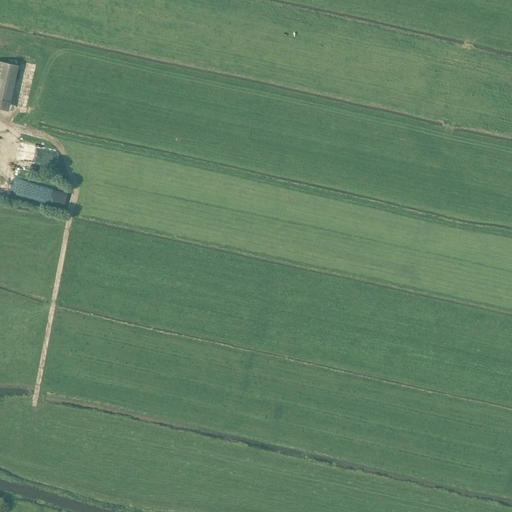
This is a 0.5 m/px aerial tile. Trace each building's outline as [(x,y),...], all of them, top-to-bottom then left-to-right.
[(0,110),(8,112),(18,66),(0,61),(0,110)] [(30,70),(19,69),(17,88),(28,89),(30,70)] [(20,142),(16,159),(26,161),(29,144),(20,142)] [(54,165),(56,151),(35,147),(32,161),(54,165)] [(0,190),(7,192),(9,173),(0,172),(0,190)]
